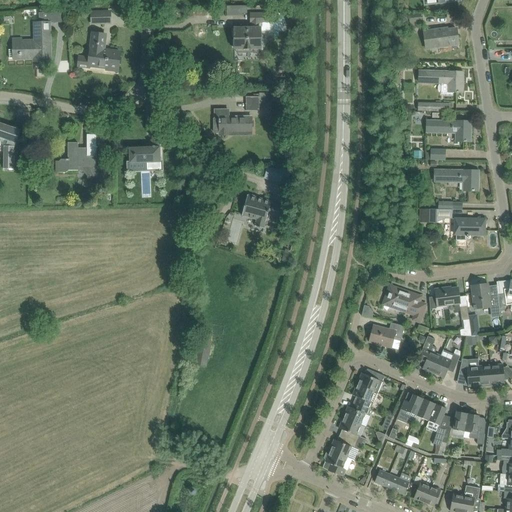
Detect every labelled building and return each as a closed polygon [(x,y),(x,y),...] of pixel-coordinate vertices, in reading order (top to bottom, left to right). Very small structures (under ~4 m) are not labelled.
[(110,12),(100,12),(91,12),(92,24),(110,23),(110,12)] [(235,49),(237,49),(237,53),(258,53),(258,49),(261,49),(260,23),(281,23),(280,13),(251,14),(251,28),(234,28),(235,49)] [(422,13),(409,15),(410,23),(423,21),(422,13)] [(14,40),(14,50),(9,50),(10,59),(35,58),(35,61),(50,60),(49,23),(35,23),(35,31),(39,31),(40,41),(21,42),(21,40),(14,40)] [(442,29),(432,31),(424,32),(426,49),(458,44),(456,29),(448,30),(448,32),(442,33),(442,29)] [(90,56),(79,55),(77,67),(90,69),(90,66),(118,69),(120,52),(104,50),(106,35),(92,33),(90,56)] [(448,92),(453,92),(463,93),(463,72),(449,72),(419,71),(418,83),(448,84),(448,92)] [(246,96),(246,110),(259,111),(259,104),(268,104),(268,93),(259,93),(259,94),(253,94),(253,96),(246,96)] [(272,93),(272,100),(287,101),(287,93),(272,93)] [(423,103),(422,111),(436,111),(437,103),(423,103)] [(228,110),(215,110),(215,120),(216,120),(216,122),(218,122),(219,122),(219,135),(229,135),(229,132),(251,132),(251,117),(228,117),(228,110)] [(456,141),(460,141),(470,142),(471,122),(456,121),(427,121),(427,132),(456,133),(456,141)] [(0,137),(8,140),(6,146),(4,146),(3,169),(13,169),(14,146),(13,146),(14,142),(15,142),(19,131),(0,124),(0,137)] [(130,161),(127,161),(127,171),(146,171),(145,162),(150,162),(160,162),(160,145),(165,145),(164,132),(152,132),(153,147),(129,148),(130,158),(130,161)] [(59,161),(57,161),(57,172),(66,172),(68,170),(93,170),(93,182),(104,182),(104,166),(96,166),(96,147),(96,137),(87,136),(87,148),(78,148),(78,143),(68,143),(68,159),(61,159),(59,161)] [(426,153),(425,160),(445,160),(445,149),(430,149),(430,153),(426,153)] [(413,158),(421,158),(422,150),(414,150),(413,158)] [(180,156),(179,166),(186,166),(187,157),(180,156)] [(275,169),(272,181),(279,183),(282,170),(275,169)] [(463,191),(468,191),(478,191),(479,171),(464,171),(434,170),(434,181),(464,182),(463,191)] [(247,195),(243,212),(257,217),(255,226),(264,229),(267,215),(279,218),(282,205),(271,202),(271,201),(247,195)] [(420,222),(436,223),(437,209),(420,209),(420,222)] [(485,219),(455,219),(455,234),(456,234),(456,240),(467,241),(467,237),(468,237),(468,235),(483,235),(483,226),(485,226),(485,219)] [(505,294),(498,295),(500,310),(504,310),(504,305),(506,304),(506,305),(511,304),(511,305),(511,279),(510,280),(509,289),(504,289),(505,294)] [(500,310),(498,295),(496,295),(489,296),(488,284),(471,286),(474,309),(490,307),(491,312),(491,313),(496,317),(500,316),(500,310)] [(395,309),(404,312),(414,315),(413,320),(420,322),(426,304),(420,302),(422,297),(390,285),(384,302),(396,306),(395,309)] [(429,297),(430,309),(436,308),(437,306),(460,303),(458,288),(435,291),(436,297),(429,297)] [(467,305),(460,306),(461,320),(469,319),(467,305)] [(401,341),(405,326),(391,323),(389,329),(373,325),(369,342),(392,348),(394,340),(401,341)] [(458,330),(458,335),(471,336),(470,329),(470,326),(462,327),(459,328),(458,330)] [(195,364),(196,364),(206,366),(212,332),(201,330),(195,364)] [(427,336),(420,355),(418,360),(425,363),(422,369),(433,373),(441,356),(435,353),(437,348),(432,346),(435,339),(427,336)] [(476,336),(467,337),(468,346),(477,345),(476,336)] [(497,345),(496,336),(488,337),(489,345),(497,345)] [(441,356),(433,373),(444,378),(452,360),(441,356)] [(462,362),(461,364),(459,374),(467,376),(468,386),(472,386),(472,387),(480,387),(479,366),(468,367),(467,363),(462,362)] [(503,364),(491,365),(492,386),(500,385),(500,384),(504,383),(504,380),(511,379),(511,380),(511,379),(511,371),(508,367),(503,367),(503,364)] [(491,365),(479,366),(480,387),(481,387),(481,385),(486,385),(486,386),(492,386),(491,365)] [(362,373),(357,384),(377,393),(385,376),(377,373),(375,378),(362,373)] [(371,409),(377,393),(357,384),(352,395),(358,398),(356,403),(371,409)] [(404,400),(396,419),(406,423),(408,419),(414,421),(416,416),(424,399),(413,394),(410,402),(404,400)] [(424,399),(416,416),(429,421),(436,404),(424,399)] [(371,409),(356,403),(354,409),(348,406),(343,417),(361,425),(365,414),(368,415),(371,409)] [(436,404),(429,421),(439,425),(446,408),(436,404)] [(456,411),(455,421),(453,429),(464,432),(468,414),(456,411)] [(477,427),(477,425),(479,416),(468,414),(464,432),(470,433),(470,437),(477,439),(477,444),(483,445),(485,428),(479,427),(479,428),(477,427)] [(361,425),(343,417),(339,428),(352,434),(350,439),(364,446),(367,439),(356,435),(361,425)] [(508,423),(507,422),(506,428),(501,435),(501,438),(509,439),(511,438),(511,420),(508,420),(508,423)] [(445,429),(438,427),(436,432),(433,444),(436,444),(440,446),(441,442),(443,437),(444,435),(445,429)] [(446,427),(445,429),(444,435),(443,437),(441,442),(446,444),(448,438),(451,429),(446,427)] [(392,428),(389,437),(394,439),(397,434),(395,433),(397,430),(392,428)] [(380,442),(383,441),(385,435),(380,432),(377,431),(376,432),(380,442)] [(406,444),(412,447),(417,449),(421,440),(410,435),(406,444)] [(496,456),(501,456),(511,457),(511,456),(511,438),(509,439),(509,450),(502,449),(502,450),(497,450),(496,456)] [(347,445),(334,439),(329,450),(347,458),(351,447),(362,452),(363,448),(364,446),(350,439),(347,445)] [(347,458),(329,450),(325,462),(338,467),(336,473),(343,476),(346,470),(343,468),(347,458)] [(511,474),(511,463),(508,463),(508,465),(503,465),(502,467),(502,469),(502,474),(507,474),(511,474)] [(380,470),(378,473),(375,482),(384,486),(389,474),(380,470)] [(389,474),(384,486),(394,490),(399,478),(389,474)] [(507,485),(492,485),(491,491),(511,492),(511,474),(507,474),(502,474),(501,474),(500,484),(507,485)] [(418,486),(417,489),(413,498),(424,503),(430,486),(420,482),(422,478),(417,476),(414,484),(418,486)] [(399,478),(394,490),(404,495),(409,482),(399,478)] [(466,485),(464,495),(460,511),(472,511),(473,505),(475,498),(478,499),(480,488),(466,485)] [(430,486),(424,503),(434,507),(438,497),(441,490),(430,486)] [(453,493),(451,501),(450,511),(455,511),(460,511),(464,495),(453,493)]
